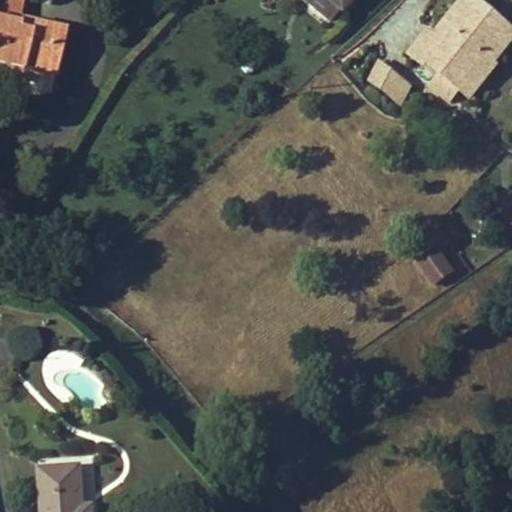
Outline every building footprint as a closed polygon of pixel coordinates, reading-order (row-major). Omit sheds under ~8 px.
[(19,22),(23,4),(0,0),(0,23),(18,28),(19,22)] [(340,11),(326,0),(303,0),(330,23),(340,11)] [(326,0),(340,11),(349,0),(326,0)] [(442,46),(477,3),(472,0),(464,0),(432,38),(442,46)] [(493,62),(511,38),(511,32),(477,3),(442,46),(432,38),(428,34),(410,55),(437,78),(431,86),(451,104),(462,92),(462,91),(461,89),(488,58),(493,62)] [(54,81),(65,33),(19,22),(18,28),(0,23),(0,68),(22,74),(54,81)] [(471,97),(497,66),(493,62),(488,58),(461,89),(462,91),(471,97)] [(383,91),(392,73),(380,63),(370,81),(383,91)] [(0,80),(20,85),(22,74),(0,68),(0,80)] [(401,106),(410,88),(392,73),(383,91),(401,106)] [(511,226),(511,201),(510,202),(506,197),(494,205),(510,228),(511,226)] [(72,263),(54,248),(46,257),(64,272),(72,263)] [(452,274),(438,253),(421,264),(436,285),(452,274)] [(168,340),(148,319),(116,296),(107,304),(147,339),(156,350),(168,340)] [(211,390),(169,342),(157,350),(199,400),(211,390)] [(91,511),(92,510),(82,510),(80,469),(41,472),(43,511),(91,511)]
